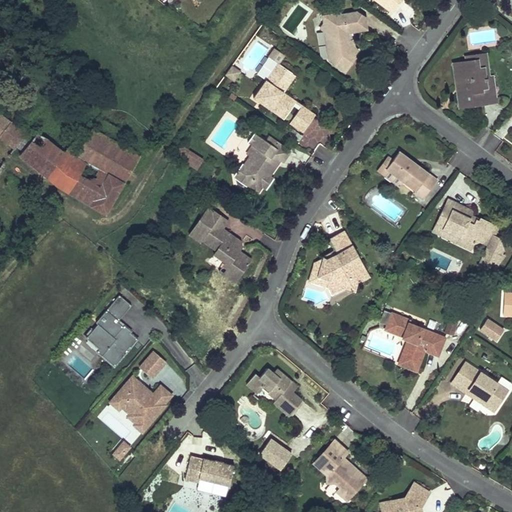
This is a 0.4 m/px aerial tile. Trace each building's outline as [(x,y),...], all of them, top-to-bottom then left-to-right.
[(374,0),(392,13),(401,0),(374,0)] [(325,25),(321,30),(330,36),(330,45),(336,49),(328,60),(344,73),(355,59),(353,57),(357,51),(353,48),(352,40),(348,40),(348,32),(351,32),(367,29),(366,19),(357,13),(342,16),(341,14),(339,14),(338,8),(325,11),(326,17),(324,17),(325,25)] [(321,30),(328,60),(336,49),(330,45),(330,36),(321,30)] [(284,56),(275,50),(269,58),(278,64),(284,56)] [(485,53),(464,56),(465,63),(476,61),(477,70),(483,69),(484,79),(489,78),(485,53)] [(458,94),(460,108),(476,105),(476,100),(482,99),(483,104),(498,101),(495,85),(493,86),(492,77),(489,78),(484,79),(483,69),(477,70),(476,61),(465,63),(462,64),(464,72),(457,73),(461,93),(458,94)] [(278,64),(254,99),(284,119),(293,106),(280,97),(283,93),(279,91),(291,74),(278,64)] [(230,66),(224,76),(234,82),(240,72),(230,66)] [(40,74),(24,93),(30,98),(45,80),(40,74)] [(291,74),(279,91),(283,93),(295,76),(291,74)] [(24,93),(8,112),(13,117),(19,111),(21,113),(26,107),(25,105),(30,98),(24,93)] [(283,93),(280,97),(293,106),(296,102),(283,93)] [(302,106),(299,111),(305,115),(308,110),(302,106)] [(299,111),(290,124),(303,133),(315,115),(308,110),(305,115),(299,111)] [(8,112),(3,117),(9,122),(13,117),(8,112)] [(0,114),(0,137),(15,150),(16,147),(25,135),(9,122),(3,117),(0,114)] [(104,123),(99,131),(120,144),(126,135),(104,123)] [(91,130),(75,158),(122,184),(138,157),(91,130)] [(22,153),(19,156),(58,187),(105,214),(122,184),(75,158),(65,151),(62,155),(37,133),(32,140),(22,153)] [(236,166),(233,170),(235,183),(239,186),(243,186),(244,184),(257,192),(260,187),(268,175),(278,161),(282,163),(290,152),(268,137),(264,142),(253,133),(246,142),(251,145),(256,149),(250,157),(243,167),(240,165),(236,166)] [(25,135),(16,147),(22,153),(32,140),(25,135)] [(251,145),(244,153),(250,157),(256,149),(251,145)] [(181,146),(175,156),(198,170),(203,161),(181,146)] [(393,161),(387,169),(404,183),(416,192),(414,194),(423,201),(436,184),(427,177),(429,174),(400,152),(393,161)] [(388,157),(378,171),(400,188),(404,183),(387,169),(393,161),(388,157)] [(268,175),(260,187),(265,190),(273,179),(268,175)] [(498,228),(482,221),(480,225),(470,220),(470,218),(463,215),(466,209),(448,201),(436,227),(462,239),(459,245),(472,251),(475,245),(481,243),(489,247),(480,267),(493,273),(504,257),(501,255),(503,251),(501,243),(496,241),(496,240),(496,239),(495,238),(494,238),(494,237),(498,228)] [(466,209),(463,215),(470,218),(472,216),(473,213),(466,209)] [(219,215),(213,223),(223,230),(228,222),(219,215)] [(470,218),(470,220),(480,225),(482,221),(472,216),(470,218)] [(213,223),(201,241),(216,251),(214,255),(225,263),(230,266),(228,269),(240,278),(251,260),(239,252),(241,250),(236,246),(239,242),(223,230),(213,223)] [(436,227),(433,233),(459,245),(462,239),(436,227)] [(369,278),(344,230),(328,238),(333,249),(321,256),(322,258),(314,262),(307,283),(326,289),(331,297),(345,290),(355,293),(357,284),(369,278)] [(413,244),(407,255),(422,262),(427,251),(413,244)] [(225,263),(218,272),(235,284),(240,278),(228,269),(230,266),(225,263)] [(236,289),(219,313),(227,318),(231,312),(230,310),(234,305),(233,304),(237,298),(240,292),(236,289)] [(511,292),(504,292),(503,314),(511,314),(511,292)] [(121,295),(97,322),(99,324),(93,331),(88,338),(101,349),(98,351),(116,366),(129,350),(128,349),(131,346),(132,347),(139,339),(131,332),(133,331),(125,325),(124,326),(119,322),(120,320),(133,305),(121,295)] [(392,314),(387,327),(405,335),(403,339),(409,341),(399,364),(417,372),(425,352),(438,357),(445,339),(409,324),(411,321),(392,314)] [(453,336),(457,323),(447,320),(443,334),(453,336)] [(504,332),(487,321),(480,331),(497,342),(504,332)] [(387,327),(385,332),(403,339),(405,335),(387,327)] [(165,361),(153,351),(139,368),(151,378),(165,361)] [(507,391),(465,363),(451,384),(466,394),(468,391),(496,408),(507,391)] [(255,374),(246,385),(257,394),(261,389),(265,384),(271,389),(267,393),(275,401),(272,404),(288,417),(301,401),(292,394),(286,388),(290,383),(277,370),(273,374),(267,369),(260,378),(255,374)] [(132,377),(110,403),(119,411),(122,407),(130,415),(133,412),(141,419),(135,426),(143,433),(166,405),(165,404),(153,395),(148,390),(145,393),(141,389),(144,387),(132,377)] [(511,391),(511,388),(511,384),(501,379),(498,384),(511,391)] [(290,383),(286,388),(292,394),(297,388),(290,383)] [(265,384),(261,389),(267,393),(271,389),(265,384)] [(170,397),(159,388),(153,395),(165,404),(170,397)] [(496,408),(468,391),(466,394),(493,412),(496,408)] [(301,401),(288,417),(290,419),(304,403),(301,401)] [(141,419),(133,412),(130,415),(138,421),(141,419)] [(291,455),(270,439),(259,455),(281,470),(291,455)] [(335,441),(313,464),(326,477),(326,484),(335,484),(340,489),(336,493),(345,502),(363,483),(352,474),(356,470),(343,458),(347,453),(335,441)] [(115,454),(120,459),(130,448),(124,443),(115,454)] [(191,457),(185,481),(198,484),(199,480),(229,487),(233,466),(204,459),(204,461),(191,457)] [(356,470),(352,474),(363,483),(366,479),(356,470)] [(198,484),(197,489),(226,496),(229,487),(199,480),(198,484)] [(380,505),(382,511),(410,511),(419,509),(429,494),(414,484),(405,499),(380,505)]
